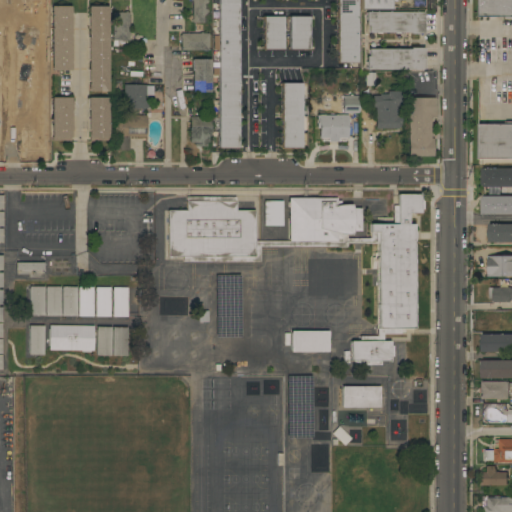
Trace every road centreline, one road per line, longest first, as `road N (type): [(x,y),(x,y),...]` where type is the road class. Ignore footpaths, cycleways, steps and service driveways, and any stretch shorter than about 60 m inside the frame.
road 1 (tertiary): [(452,511),(454,0)]
road 2 (residential): [(0,176),(454,176)]
